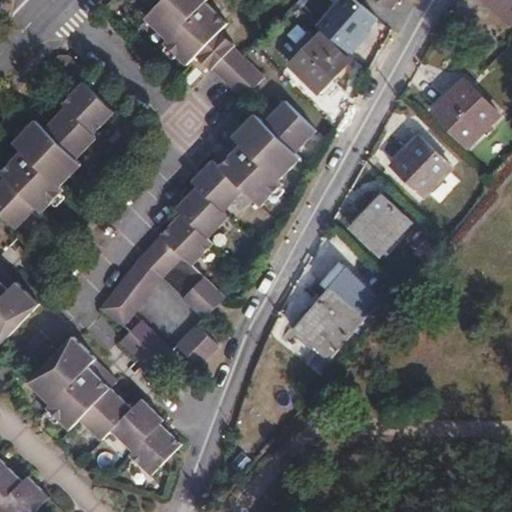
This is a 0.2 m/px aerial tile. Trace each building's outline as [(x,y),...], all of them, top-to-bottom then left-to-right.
[(146,0),(155,9),(147,19),(169,39),(166,43),(188,65),(197,57),(222,31),(229,24),(207,3),(209,0),(146,0)] [(377,0),(393,10),(399,0),(377,0)] [(511,21),(511,0),(485,0),(510,23),(511,21)] [(222,31),(197,57),(211,71),(213,69),(234,47),(236,46),(222,31)] [(349,63),(321,36),(290,67),(317,95),(349,63)] [(234,47),(213,69),(244,100),(266,78),(234,47)] [(465,80),(432,113),(468,148),(500,115),(465,80)] [(5,179),(0,184),(0,214),(16,230),(36,209),(42,214),(65,191),(61,188),(83,165),(78,160),(98,139),(94,134),(115,113),(84,84),(62,105),(66,108),(46,130),(37,121),(15,144),(21,151),(1,174),(5,179)] [(182,216),(140,259),(163,281),(183,259),(192,267),(213,246),(209,240),(229,218),(225,213),(245,191),(262,207),(283,185),(280,181),(302,158),(296,153),(316,132),(285,102),(265,123),(256,115),(234,138),(234,140),(192,184),(197,189),(177,210),(182,216)] [(421,140),(394,168),(425,199),(452,170),(421,140)] [(383,198),(352,229),(379,257),(410,224),(383,198)] [(140,259),(128,275),(152,293),(163,281),(140,259)] [(0,345),(39,305),(16,283),(0,268),(0,345)] [(152,293),(128,275),(100,311),(124,329),(152,293)] [(205,278),(183,299),(205,320),(225,299),(205,278)] [(332,289),(297,330),(330,358),(363,317),(332,289)] [(142,322),(120,343),(152,374),(173,352),(142,322)] [(197,326),(177,347),(199,369),(219,348),(197,326)] [(74,338),(29,383),(51,405),(48,409),(70,431),(81,421),(101,441),(111,431),(133,452),(130,456),(152,477),(181,446),(160,425),(163,421),(142,400),(132,410),(111,389),(117,382),(95,361),(96,359),(74,338)] [(36,511),(42,506),(51,497),(28,475),(21,481),(0,460),(0,509),(3,511),(36,511)]
